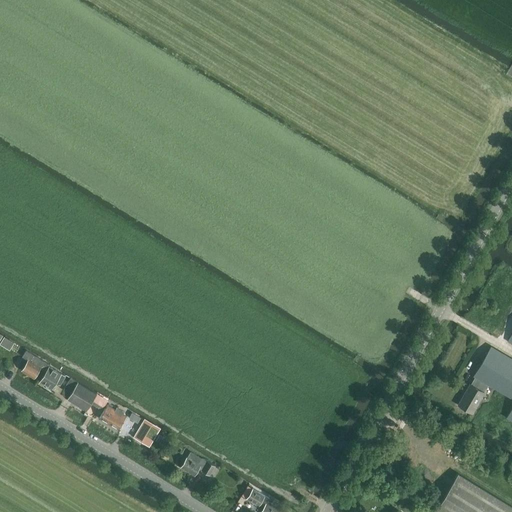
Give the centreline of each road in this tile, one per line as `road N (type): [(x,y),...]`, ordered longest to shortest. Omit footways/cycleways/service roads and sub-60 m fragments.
road 1 (tertiary): [(326,511),(511,190)]
road 2 (tertiary): [(203,511),(0,388)]
